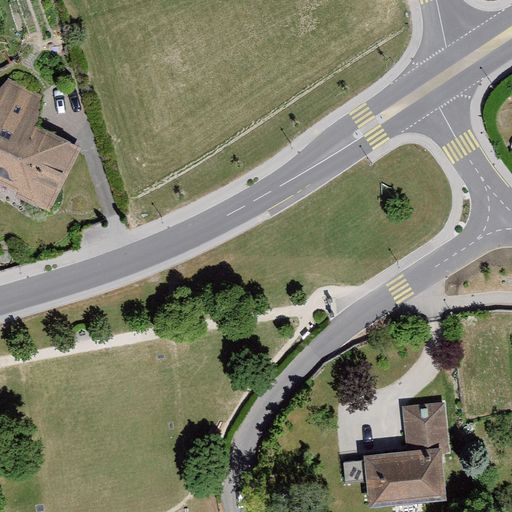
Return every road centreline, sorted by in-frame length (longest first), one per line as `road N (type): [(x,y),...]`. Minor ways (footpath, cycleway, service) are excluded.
road 1 (tertiary): [(0,295),(196,227),(448,74)]
road 2 (residential): [(246,511),(243,455),(300,367),(346,325),(511,213)]
road 3 (unknown): [(424,274),(436,324),(432,352),(420,372),(362,413)]
road 4 (residential): [(511,213),(450,121),(448,74)]
